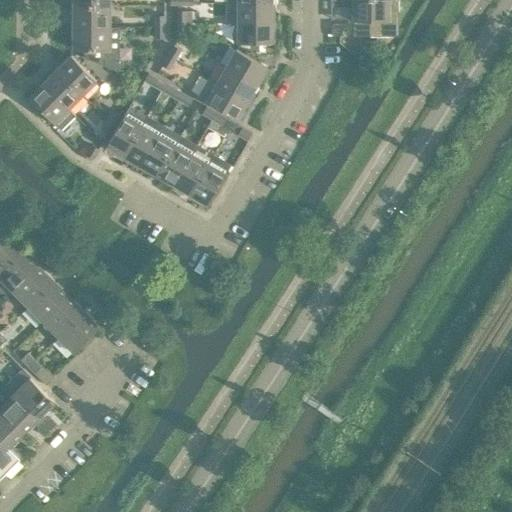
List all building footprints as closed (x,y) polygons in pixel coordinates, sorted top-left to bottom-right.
[(398,0),(352,0),(353,2),(353,36),(398,36),(398,0)] [(238,22),(273,22),(273,3),(226,3),(226,22),(238,22)] [(109,4),(73,4),(73,26),(107,27),(109,27),(109,4)] [(177,10),(177,22),(187,22),(187,10),(177,10)] [(155,15),(155,27),(165,27),(165,15),(155,15)] [(177,33),(187,33),(187,22),(177,22),(177,33)] [(273,22),(238,22),(238,42),(273,42),(273,22)] [(109,27),(107,27),(73,26),(73,49),(109,50),(109,27)] [(155,38),(165,38),(165,27),(155,27),(155,38)] [(168,55),(177,60),(182,51),(174,46),(168,55)] [(226,66),(257,84),(267,67),(236,49),(226,66)] [(57,69),(82,94),(96,80),(71,55),(57,69)] [(177,60),(168,55),(162,65),(171,70),(177,60)] [(226,66),(216,83),(247,101),(257,84),(226,66)] [(44,82),(69,107),(82,94),(57,69),(44,82)] [(155,87),(159,79),(149,73),(144,81),(155,87)] [(247,101),(216,83),(208,78),(197,96),(206,101),(237,119),(247,101)] [(69,107),(44,82),(28,97),(54,122),(69,107)] [(179,100),(183,93),(183,92),(173,86),(168,94),(179,100)] [(188,106),(193,98),(193,97),(183,92),(183,93),(179,100),(188,106)] [(106,145),(124,156),(148,115),(130,104),(124,114),(106,145)] [(202,113),(212,119),(216,112),(206,106),(202,113)] [(108,119),(113,122),(118,113),(111,109),(106,117),(108,119)] [(216,112),(212,119),(221,125),(226,118),(216,112)] [(124,156),(141,165),(164,124),(148,115),(124,156)] [(108,119),(106,117),(99,128),(107,133),(113,122),(108,119)] [(141,165),(157,175),(181,134),(164,124),(141,165)] [(252,133),(241,127),(237,134),(248,140),(252,133)] [(157,175),(173,184),(197,144),(181,134),(157,175)] [(173,184),(190,194),(214,153),(197,144),(173,184)] [(94,160),(99,151),(101,149),(92,145),(86,155),(94,160)] [(208,204),(226,174),(232,164),(214,153),(190,194),(208,204)] [(3,212),(0,214),(0,222),(3,225),(10,218),(3,212)] [(0,270),(21,249),(6,234),(0,239),(0,270)] [(0,277),(12,289),(37,265),(21,249),(0,270),(0,277)] [(27,305),(52,280),(37,265),(12,289),(27,305)] [(43,321),(68,296),(52,280),(27,305),(43,321)] [(58,336),(83,312),(68,296),(43,321),(58,336)] [(83,312),(58,336),(74,352),(99,327),(83,312)] [(21,359),(28,366),(34,359),(27,353),(21,359)] [(34,359),(28,366),(35,373),(42,366),(34,359)] [(14,393),(50,429),(56,423),(50,417),(46,417),(43,414),(54,402),(30,377),(14,393)] [(50,429),(14,393),(0,406),(0,410),(23,433),(34,422),(37,425),(37,429),(44,435),(50,429)] [(23,433),(0,410),(0,442),(18,460),(25,454),(19,447),(15,447),(12,444),(23,433)] [(0,478),(18,460),(0,442),(0,478)]
